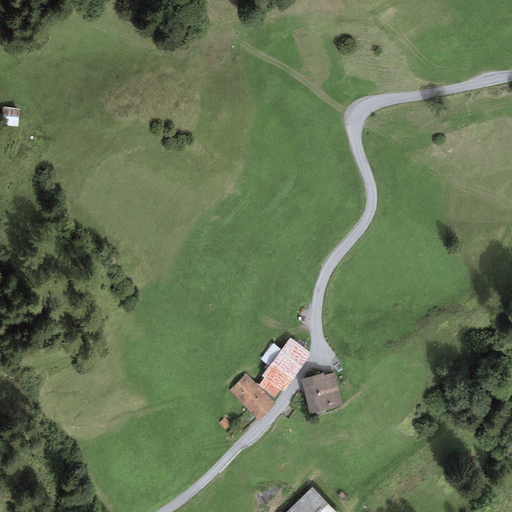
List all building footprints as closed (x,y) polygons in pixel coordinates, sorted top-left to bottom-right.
[(19,109),(5,109),(4,125),(19,126),(19,109)] [(309,353),(291,338),(282,350),(273,344),(262,359),(270,366),(262,376),(264,378),(259,385),(275,397),(281,389),(283,391),(309,357),(309,353)] [(275,403),(246,374),(230,391),(259,420),(275,403)] [(324,374),(301,380),(310,414),(343,406),(335,374),(325,377),(324,374)] [(335,511),(312,488),(287,511),(335,511)]
